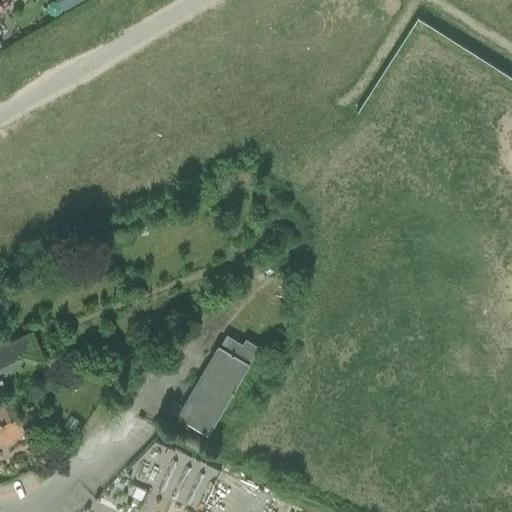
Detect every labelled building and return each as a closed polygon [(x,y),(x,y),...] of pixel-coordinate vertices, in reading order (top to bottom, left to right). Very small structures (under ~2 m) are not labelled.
[(67,0),(74,12),(96,0),(67,0)] [(31,331),(0,345),(0,380),(45,361),(41,352),(31,331)] [(243,345),(228,336),(221,348),(249,364),(259,347),(246,340),(243,345)] [(219,347),(178,418),(207,435),(249,364),(221,348),(219,347)] [(10,396),(0,400),(0,416),(3,424),(18,417),(10,396)] [(0,425),(0,440),(23,430),(18,417),(3,424),(0,425)]
